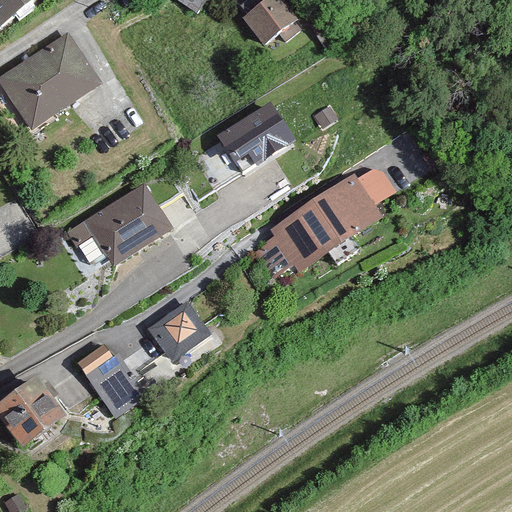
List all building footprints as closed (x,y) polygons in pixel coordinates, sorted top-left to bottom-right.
[(0,0),(0,33),(44,0),(0,0)] [(175,0),(197,16),(208,0),(175,0)] [(279,0),(256,0),(241,12),(269,46),(298,23),(279,0)] [(314,27),(328,52),(372,26),(357,1),(314,27)] [(26,60),(0,77),(0,83),(34,133),(104,85),(68,32),(26,60)] [(297,148),(271,106),(217,141),(235,168),(249,159),(258,173),(276,161),(297,148)] [(437,147),(420,157),(431,174),(448,164),(437,147)] [(308,208),(271,233),(275,240),(294,268),(300,277),(384,222),(376,208),(396,193),(380,168),(357,183),(354,178),(308,208)] [(147,182),(67,233),(89,266),(109,252),(120,268),(158,243),(178,230),(147,182)] [(275,240),(255,252),(273,281),(294,268),(275,240)] [(171,315),(148,330),(174,365),(210,339),(187,304),(171,315)] [(111,349),(80,370),(114,418),(144,398),(111,349)] [(36,383),(0,410),(0,426),(22,456),(67,423),(45,394),(36,383)] [(20,511),(27,508),(17,495),(4,503),(9,511),(20,511)]
